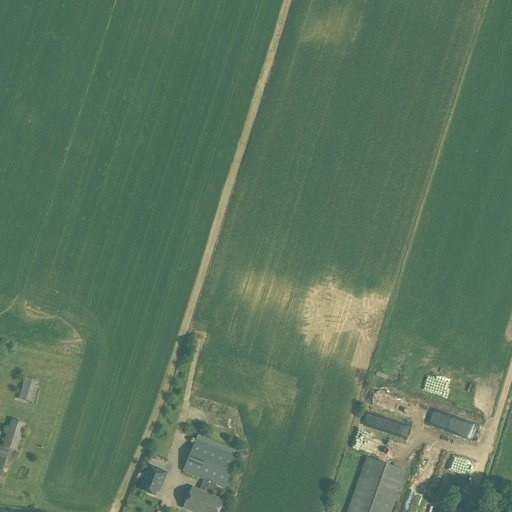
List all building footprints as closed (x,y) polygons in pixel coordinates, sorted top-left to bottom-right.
[(33,404),(38,387),(37,386),(39,381),(25,377),(18,399),(33,404)] [(433,424),(446,430),(450,420),(437,414),(433,424)] [(16,451),(25,424),(11,419),(2,447),(16,451)] [(236,456),(196,439),(182,472),(203,481),(200,490),(191,486),(182,509),(190,511),(218,511),(224,500),(212,495),(216,486),(225,489),(238,457),(236,456)] [(0,478),(2,472),(9,450),(0,447),(0,478)] [(391,511),(406,471),(366,457),(346,511),(391,511)] [(167,473),(149,465),(142,480),(144,481),(140,489),(155,496),(160,485),(161,485),(167,473)] [(417,475),(406,511),(420,511),(430,478),(417,475)] [(463,511),(464,510),(442,503),(438,511),(463,511)]
